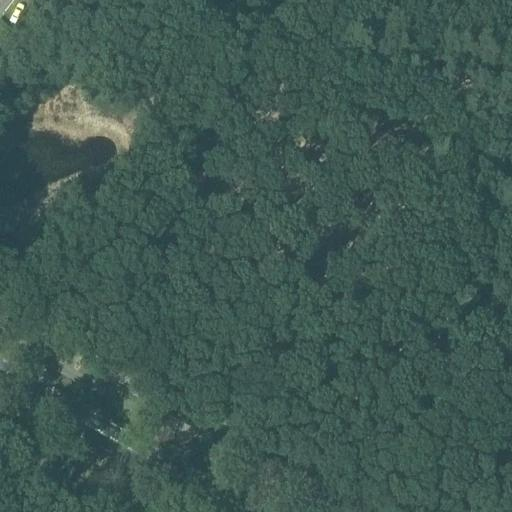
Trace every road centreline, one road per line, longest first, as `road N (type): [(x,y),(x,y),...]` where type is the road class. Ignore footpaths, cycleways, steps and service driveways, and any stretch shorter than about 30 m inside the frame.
road 1 (track): [(18,386),(321,0)]
road 2 (primary): [(241,511),(0,376)]
